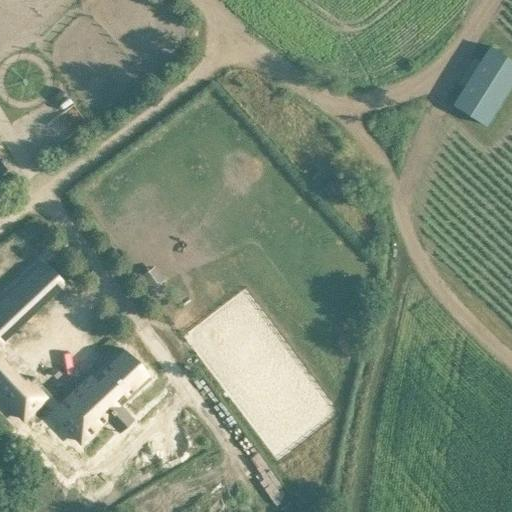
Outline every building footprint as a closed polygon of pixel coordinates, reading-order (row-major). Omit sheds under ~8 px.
[(511,59),(492,46),(455,104),(488,125),(511,87),(511,59)] [(0,162),(0,194),(15,182),(0,162)] [(44,263),(0,304),(0,343),(64,284),(44,263)] [(60,405),(52,412),(61,422),(62,422),(80,441),(149,377),(122,348),(60,405)] [(0,394),(22,419),(42,401),(52,412),(60,405),(33,376),(27,383),(0,353),(0,394)]
